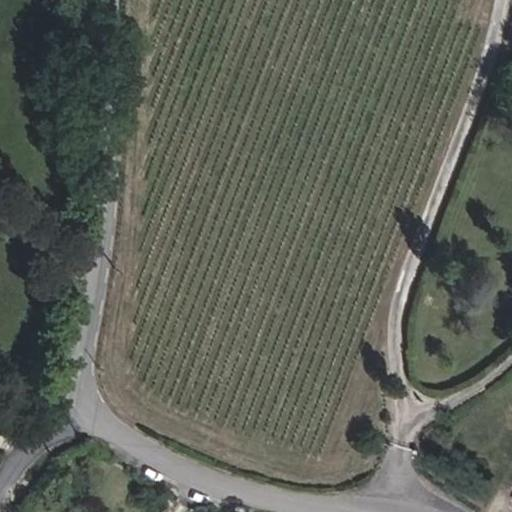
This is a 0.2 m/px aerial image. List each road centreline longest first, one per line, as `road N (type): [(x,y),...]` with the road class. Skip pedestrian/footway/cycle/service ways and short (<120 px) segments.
road 1 (unclassified): [(79,402),(119,195),(122,0)]
road 2 (unclassified): [(421,511),(394,503),(269,503),(147,446),(79,402)]
road 3 (unclassified): [(0,492),(28,449),(79,402)]
